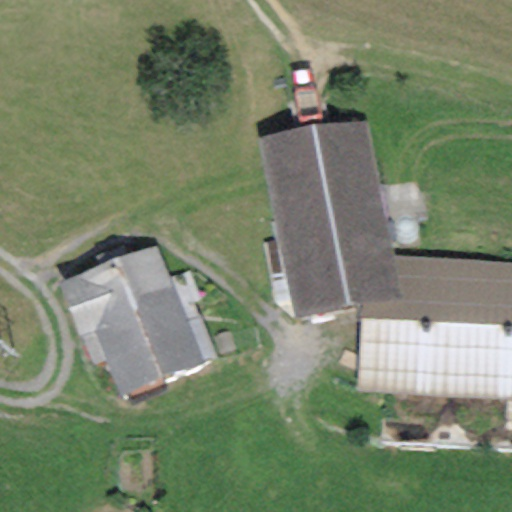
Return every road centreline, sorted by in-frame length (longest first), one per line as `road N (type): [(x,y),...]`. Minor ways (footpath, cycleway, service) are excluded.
road 1 (track): [(23,281),(135,225),(168,233),(254,301),(290,371),(291,405)]
road 2 (track): [(264,0),(295,42),(511,91)]
road 3 (track): [(0,390),(20,396),(50,387),(62,351),(54,318),(0,263)]
road 4 (track): [(135,225),(249,171)]
